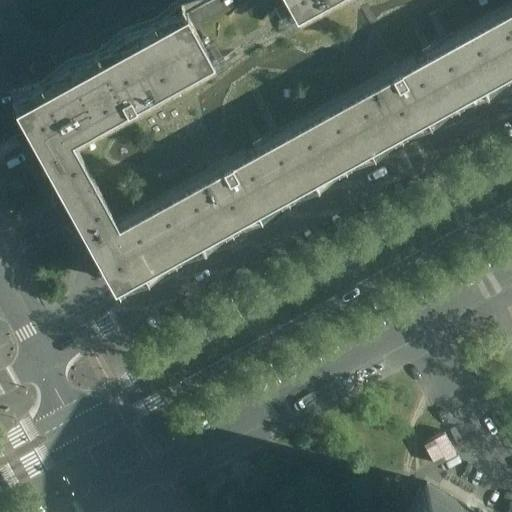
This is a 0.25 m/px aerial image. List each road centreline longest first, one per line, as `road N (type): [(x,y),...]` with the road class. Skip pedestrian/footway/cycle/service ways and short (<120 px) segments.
road 1 (residential): [(39,361),(511,102)]
road 2 (tertiary): [(511,173),(69,417)]
road 3 (tertiary): [(85,446),(511,212)]
road 4 (residential): [(135,485),(511,278)]
road 5 (residential): [(124,0),(0,63)]
